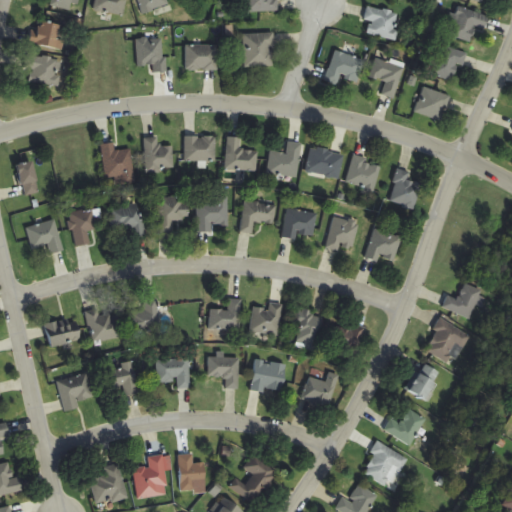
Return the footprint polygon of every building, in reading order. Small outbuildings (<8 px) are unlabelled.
[(75,11),(77,0),(46,0),(45,4),(75,11)] [(121,17),(126,0),(95,0),(93,8),(121,17)] [(137,0),(142,14),(169,6),(166,0),(137,0)] [(246,0),(247,12),(279,12),(278,0),(246,0)] [(364,20),(371,22),(367,32),(393,41),(402,17),(369,5),(364,20)] [(476,26),(486,30),(490,18),(460,6),(449,35),(470,43),(476,26)] [(61,26),(38,20),(32,43),(61,52),(64,41),(57,39),(61,26)] [(244,34),(244,67),(274,67),(274,34),(244,34)] [(137,39),(137,66),(152,65),(152,72),(165,72),(164,39),(137,39)] [(186,70),(217,70),(217,45),(186,45),(186,70)] [(342,77),(357,83),(366,61),(355,57),(358,49),(346,45),(343,53),(335,50),(324,81),(338,86),(342,77)] [(466,53),(442,45),(431,74),(456,83),(466,53)] [(386,83),(382,95),(394,99),(405,66),(377,56),(370,77),(386,83)] [(57,85),(57,57),(26,57),(26,70),(31,70),(31,85),(57,85)] [(415,113),(442,122),(451,97),(424,87),(415,113)] [(216,161),(216,137),(185,137),(185,161),(216,161)] [(226,170),(258,171),(258,151),(241,151),(241,138),(227,137),(226,170)] [(173,146),(159,147),(159,138),(145,138),(146,172),(174,171),(173,146)] [(101,144),(105,178),(115,177),(116,186),(135,183),(131,150),(115,152),(114,143),(101,144)] [(270,152),(268,175),(298,178),(301,144),(288,143),(287,154),(270,152)] [(340,179),(344,153),(311,149),(307,174),(340,179)] [(373,196),(382,165),(354,156),(346,183),(364,188),(362,193),(373,196)] [(22,195),(37,194),(35,163),(20,164),(22,195)] [(390,203),(416,209),(422,184),(408,181),(410,172),(397,169),(390,203)] [(159,198),(159,234),(173,234),(173,221),(189,221),(189,198),(159,198)] [(228,200),(198,200),(198,232),(212,232),(212,227),(228,227),(228,200)] [(254,222),(275,224),(276,205),(245,202),(242,233),(253,234),(254,222)] [(110,207),(111,231),(130,230),(130,236),(143,236),(142,206),(110,207)] [(298,234),(314,236),(317,214),(287,209),(283,239),(297,240),(298,234)] [(88,231),(101,230),(99,210),(71,213),(74,247),(89,245),(88,231)] [(326,247),(352,254),(360,222),(335,215),(326,247)] [(64,251),(55,220),(26,229),(32,250),(47,245),(50,255),(64,251)] [(402,238),(374,230),(366,257),(394,265),(402,238)] [(483,308),(488,294),(464,286),(460,299),(447,295),(442,309),(471,319),(476,305),(483,308)] [(159,331),(158,300),(144,300),(144,313),(129,313),(129,332),(159,331)] [(211,310),(211,330),(241,330),(241,300),(228,300),(228,310),(211,310)] [(280,335),(282,305),(269,304),(269,309),(253,308),(252,333),(280,335)] [(118,314),(100,318),(98,309),(86,311),(92,343),(122,338),(118,314)] [(291,345),(317,351),(324,315),(298,310),(291,345)] [(46,324),(50,347),(81,341),(77,319),(46,324)] [(451,367),(470,338),(443,320),(424,348),(451,367)] [(335,325),(326,356),(352,364),(361,332),(335,325)] [(190,389),(190,358),(158,359),(158,382),(178,381),(178,389),(190,389)] [(209,377),(225,377),(225,389),(239,389),(239,358),(209,358),(209,377)] [(286,365),(256,360),(251,389),(282,394),(286,365)] [(125,396),(139,394),(133,362),(122,364),(123,369),(107,372),(110,389),(124,386),(125,396)] [(409,393),(427,401),(440,374),(422,365),(409,393)] [(57,383),(65,413),(79,409),(77,402),(93,397),(87,374),(57,383)] [(302,398),(326,408),(338,379),(330,375),(327,383),(311,376),(302,398)] [(384,432),(411,447),(426,420),(409,410),(401,424),(391,419),(384,432)] [(1,437),(10,436),(7,424),(0,425),(0,455),(5,455),(1,437)] [(391,490),(409,460),(379,443),(362,473),(391,490)] [(180,492),(196,491),(196,483),(206,483),(205,464),(193,464),(193,454),(179,455),(180,492)] [(164,456),(149,457),(150,468),(134,469),(137,499),(168,496),(164,456)] [(277,472),(253,456),(244,468),(253,474),(246,486),(236,479),(230,488),(255,505),(277,472)] [(13,480),(9,463),(0,465),(0,496),(24,490),(21,478),(13,480)] [(119,464),(104,468),(105,475),(89,479),(96,506),(127,498),(119,464)] [(343,497),(335,510),(338,511),(368,511),(377,496),(358,485),(349,501),(343,497)] [(511,511),(511,490),(503,507),(511,511)] [(239,511),(227,496),(212,508),(215,511),(239,511)]
